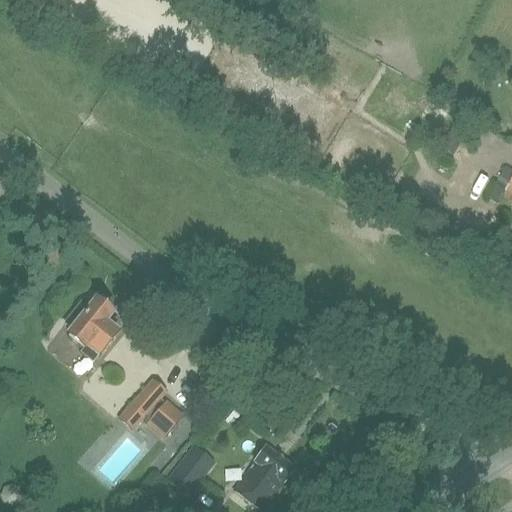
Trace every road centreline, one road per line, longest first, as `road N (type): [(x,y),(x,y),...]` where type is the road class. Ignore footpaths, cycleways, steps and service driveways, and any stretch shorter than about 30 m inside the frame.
road 1 (residential): [(330,374),(227,320),(0,149)]
road 2 (residential): [(330,374),(489,462)]
